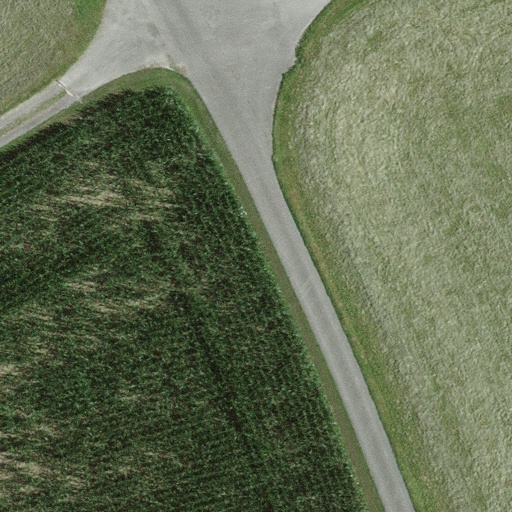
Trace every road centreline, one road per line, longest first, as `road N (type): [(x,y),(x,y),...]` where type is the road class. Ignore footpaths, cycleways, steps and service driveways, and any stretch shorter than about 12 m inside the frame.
road 1 (unclassified): [(192,51),(257,170),(400,511)]
road 2 (track): [(0,132),(175,19)]
